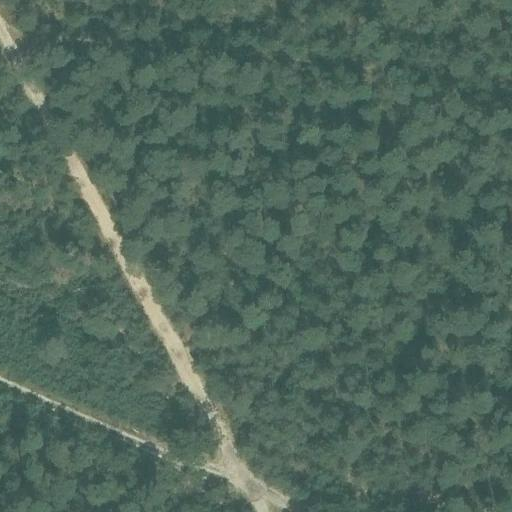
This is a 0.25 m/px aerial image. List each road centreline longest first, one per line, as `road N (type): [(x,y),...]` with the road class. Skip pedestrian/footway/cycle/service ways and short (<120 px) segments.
road 1 (track): [(0,28),(247,483)]
road 2 (track): [(247,483),(0,384)]
